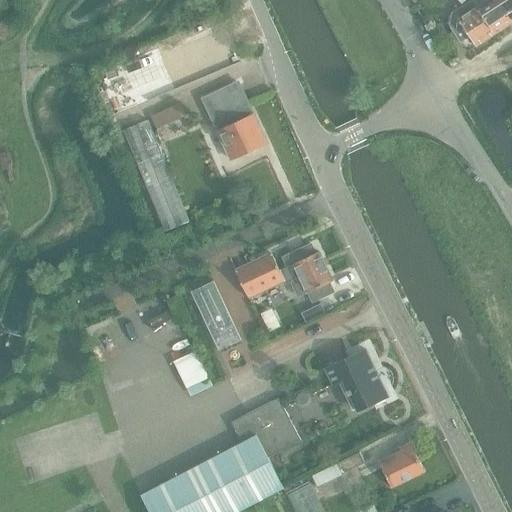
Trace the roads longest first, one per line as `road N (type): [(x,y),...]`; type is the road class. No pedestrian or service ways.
road 1 (unclassified): [(495,511),(319,155)]
road 2 (unclassified): [(319,155),(254,0)]
road 3 (residential): [(434,89),(511,213)]
